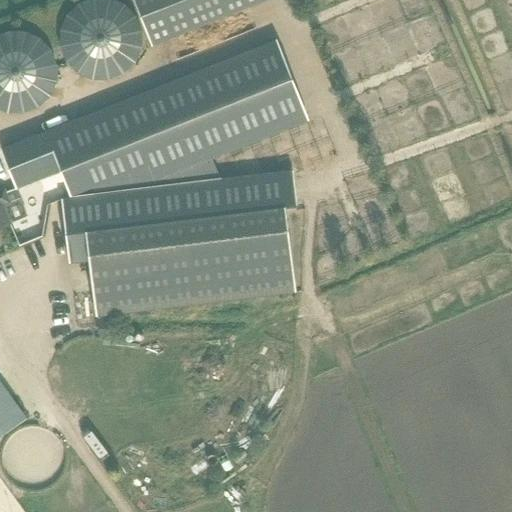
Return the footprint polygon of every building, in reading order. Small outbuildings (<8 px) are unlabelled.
[(83,84),(154,55),(130,0),(101,0),(55,19),(83,84)] [(145,0),(160,40),(277,0),(145,0)] [(276,39),(0,147),(0,148),(16,190),(64,171),(74,198),(77,198),(152,189),(176,186),(180,185),(220,180),(211,160),(308,121),(276,39)] [(74,198),(62,200),(69,265),(88,263),(95,319),(295,294),(286,210),(297,209),(292,171),(220,180),(180,185),(176,186),(152,189),(77,198),(74,198)] [(0,232),(12,228),(0,199),(0,232)] [(0,437),(24,421),(0,387),(0,437)]
